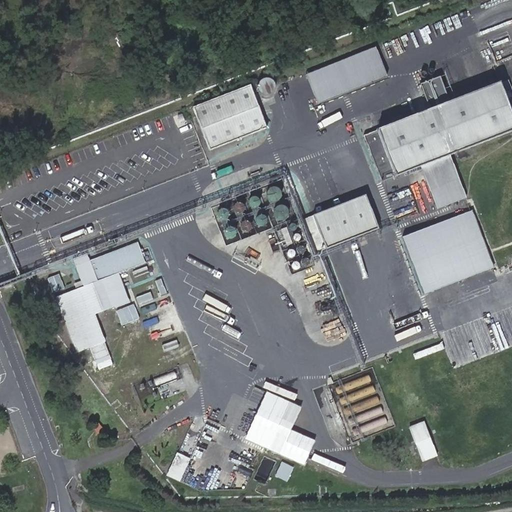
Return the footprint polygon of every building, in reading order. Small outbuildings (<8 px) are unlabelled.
[(378,47),(307,74),(319,103),(389,75),(378,47)] [(442,76),(424,83),(433,108),(451,101),(442,76)] [(378,130),(396,176),(422,165),(452,154),(511,130),(511,113),(499,83),(378,130)] [(266,127),(249,85),(193,108),(209,150),(266,127)] [(452,154),(422,165),(438,209),(468,198),(452,154)] [(366,195),(313,215),(326,248),(379,228),(366,195)] [(474,209),(405,236),(426,292),(495,266),(474,209)] [(118,273),(145,262),(137,242),(90,261),(87,254),(73,260),(83,286),(56,297),(78,352),(106,342),(95,315),(115,307),(110,294),(124,288),(118,273)] [(54,291),(63,289),(60,275),(51,278),(54,291)] [(371,364),(327,382),(350,440),(394,423),(371,364)] [(303,406),(267,390),(245,440),(305,467),(317,441),(293,430),(303,406)] [(435,452),(422,419),(407,424),(420,458),(435,452)] [(97,424),(93,428),(99,435),(103,431),(97,424)] [(293,467),(281,462),(275,475),(287,480),(293,467)]
